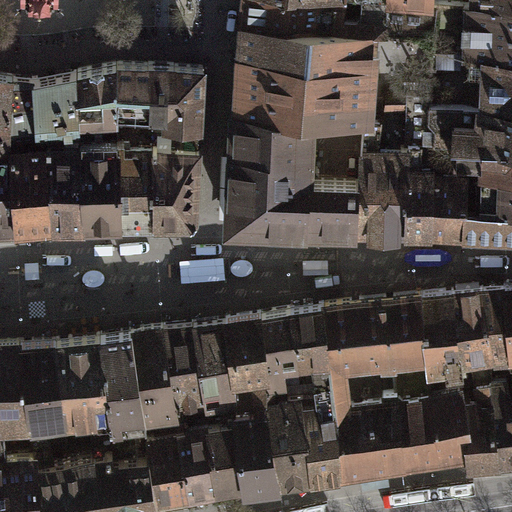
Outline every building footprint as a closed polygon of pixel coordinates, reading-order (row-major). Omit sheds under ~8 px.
[(374,33),(384,33),(385,0),(362,0),(362,17),(357,20),(343,20),(343,0),(243,0),(242,21),(374,33)] [(439,1),(434,1),(418,0),(385,0),(384,33),(436,38),(439,1)] [(470,56),(511,58),(511,3),(475,2),(472,52),(469,52),(470,56)] [(364,117),(370,117),(374,33),(242,21),(240,48),(238,48),(237,67),(235,106),(289,112),(289,113),(314,115),(364,117)] [(481,84),(511,84),(511,58),(470,56),(469,70),(482,70),(481,84)] [(117,60),(78,67),(81,121),(118,118),(117,60)] [(165,123),(201,124),(204,64),(117,60),(118,118),(131,118),(131,120),(135,120),(135,110),(165,111),(165,123)] [(48,134),(80,131),(82,131),(81,121),(78,67),(35,76),(14,73),(12,137),(26,136),(48,134)] [(4,141),(12,142),(12,137),(14,73),(0,70),(0,146),(4,147),(4,141)] [(511,84),(481,84),(481,105),(511,106),(511,84)] [(407,110),(407,92),(388,93),(386,109),(407,110)] [(511,106),(481,105),(431,104),(431,93),(407,92),(407,110),(407,143),(420,143),(457,142),(511,145),(511,106)] [(361,178),(315,176),(315,164),(312,164),(313,141),(314,115),(289,113),(289,112),(235,106),(233,137),(229,224),(309,226),(310,225),(360,226),(361,178)] [(378,146),(380,119),(369,119),(370,117),(364,117),(361,178),(360,226),(385,227),(387,146),(378,146)] [(131,118),(118,118),(119,141),(119,221),(155,220),(153,127),(141,126),(140,129),(131,128),(131,120),(131,118)] [(153,127),(155,220),(190,220),(196,215),(200,132),(154,129),(153,127)] [(48,148),(52,223),(85,222),(81,141),(80,131),(48,134),(48,148)] [(14,225),(52,223),(48,148),(26,149),(26,136),(12,137),(12,142),(14,225)] [(0,225),(14,225),(12,142),(4,141),(4,147),(0,146),(0,225)] [(81,141),(85,222),(119,221),(119,141),(81,141)] [(482,172),(485,172),(511,173),(511,145),(457,142),(456,159),(483,160),(482,172)] [(409,153),(409,227),(431,228),(432,180),(432,174),(432,165),(420,165),(420,143),(407,143),(407,144),(407,152),(409,153)] [(387,146),(385,227),(409,227),(409,153),(407,152),(407,144),(401,145),(401,147),(387,146)] [(432,180),(431,228),(464,229),(466,205),(467,191),(467,172),(443,170),(443,175),(432,174),(432,180)] [(467,191),(466,205),(511,207),(511,173),(485,172),(484,191),(467,191)] [(511,207),(466,205),(464,229),(511,230),(511,207)] [(509,360),(509,353),(508,335),(509,335),(504,283),(485,284),(492,360),(509,360)] [(466,367),(465,364),(473,364),(476,383),(479,383),(492,382),(492,377),(492,360),(485,284),(454,287),(459,367),(466,367)] [(454,287),(423,289),(430,370),(459,367),(454,287)] [(426,370),(430,370),(423,289),(357,296),(322,300),(330,362),(346,361),(363,359),(381,357),(382,363),(394,362),(397,362),(396,355),(425,352),(426,370)] [(292,305),(298,370),(315,368),(316,378),(332,375),(330,362),(322,300),(292,305)] [(267,384),(286,382),(285,373),(298,373),(298,370),(292,305),(264,309),(270,367),(266,367),(267,384)] [(233,372),(236,371),(254,370),(256,387),(267,387),(267,384),(266,367),(270,367),(264,309),(227,314),(233,372)] [(194,319),(206,399),(227,396),(228,406),(237,405),(236,371),(233,372),(227,314),(194,319)] [(164,322),(177,403),(206,399),(194,319),(164,322)] [(133,326),(147,416),(147,423),(178,422),(177,403),(164,322),(133,326)] [(102,330),(115,421),(147,416),(133,326),(102,330)] [(115,425),(115,421),(102,330),(54,335),(64,416),(65,430),(92,427),(115,425)] [(45,419),(64,416),(54,335),(22,337),(30,418),(34,437),(49,435),(45,419)] [(0,435),(4,435),(3,419),(30,418),(22,337),(0,337),(0,435)] [(397,362),(394,362),(397,389),(398,389),(399,396),(432,390),(430,370),(426,370),(425,352),(396,355),(397,362)] [(343,402),(351,401),(348,381),(346,361),(330,362),(332,375),(336,402),(339,402),(343,402)] [(332,375),(316,378),(318,390),(302,392),(313,474),(341,469),(339,425),(340,425),(339,402),(336,402),(332,375)] [(511,395),(510,396),(508,377),(492,377),(492,382),(494,394),(499,460),(511,459),(511,395)] [(313,474),(302,392),(287,393),(286,382),(267,384),(267,387),(267,397),(272,418),(280,478),(313,474)] [(499,460),(494,394),(492,382),(479,383),(480,397),(466,398),(466,411),(465,412),(470,463),(499,460)] [(466,398),(463,384),(432,390),(399,396),(398,389),(397,389),(384,390),(384,398),(351,401),(343,402),(339,402),(340,425),(339,425),(341,469),(350,468),(466,451),(468,463),(470,463),(465,412),(466,411),(466,398)] [(280,478),(272,418),(267,397),(267,387),(256,387),(246,388),(247,410),(237,411),(236,411),(237,419),(235,419),(244,483),(280,478)] [(237,411),(237,405),(228,406),(225,406),(227,420),(210,422),(217,488),(244,483),(235,419),(237,419),(236,411),(237,411)] [(217,488),(210,422),(179,427),(189,492),(217,488)] [(160,499),(152,452),(150,452),(123,455),(122,448),(117,432),(115,425),(92,427),(94,449),(52,456),(49,435),(34,437),(36,450),(37,459),(40,511),(88,511),(117,506),(117,508),(118,511),(147,511),(148,511),(148,507),(148,504),(148,501),(160,499)] [(189,492),(179,427),(148,432),(150,452),(152,452),(160,499),(189,492)] [(129,428),(117,432),(122,448),(133,447),(129,428)] [(0,511),(40,511),(37,459),(36,450),(6,451),(4,435),(0,435),(0,511)] [(388,475),(362,479),(363,487),(390,483),(388,475)]
